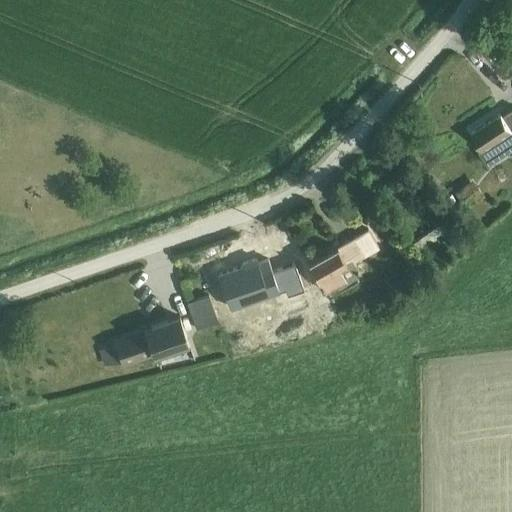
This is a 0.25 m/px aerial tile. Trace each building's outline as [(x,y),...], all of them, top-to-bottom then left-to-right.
[(502,113),(472,132),(482,147),(479,150),(489,164),(509,151),(511,154),(511,153),(511,109),(503,115),(502,113)] [(398,176),(386,185),(400,205),(412,198),(398,176)] [(472,179),(457,190),(467,206),(483,195),(472,179)] [(442,221),(413,242),(420,252),(449,231),(442,221)] [(308,261),(324,290),(337,283),(340,288),(359,278),(355,272),(358,270),(353,261),(379,247),(368,227),(308,261)] [(209,292),(187,300),(196,325),(217,319),(213,305),(209,292)] [(277,304),(291,329),(311,318),(298,293),(277,304)] [(116,343),(101,348),(106,364),(121,359),(123,364),(153,354),(153,355),(177,347),(178,349),(190,345),(180,315),(144,327),(145,329),(115,340),(116,343)]
